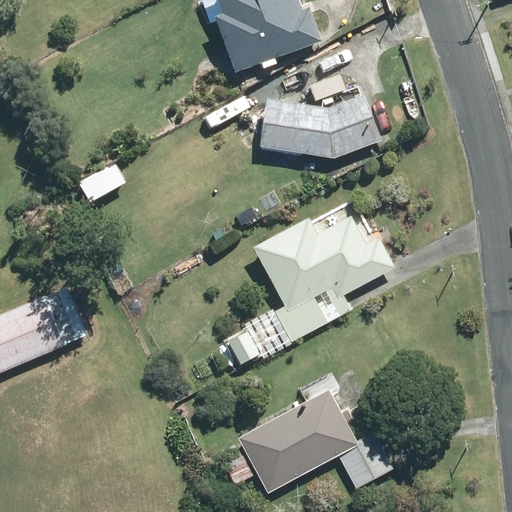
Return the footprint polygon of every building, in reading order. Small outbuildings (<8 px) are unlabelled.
[(317,10),(310,12),(305,0),(226,0),(231,13),(223,16),(243,74),(268,65),(270,69),(282,64),(281,60),(329,44),(317,10)] [(272,103),(265,150),(339,161),(386,143),(368,99),(334,112),(272,103)] [(311,219),(257,248),(289,306),(277,313),(293,342),(353,310),(345,296),(398,267),(383,238),(370,245),(355,217),(319,236),(311,219)] [(71,290),(0,320),(0,376),(91,339),(71,290)] [(249,329),(231,339),(245,365),(264,355),(249,329)] [(334,392),(246,440),(275,494),(344,457),(362,490),(399,470),(380,435),(362,444),(334,392)] [(249,457),(231,466),(241,486),(259,477),(249,457)]
